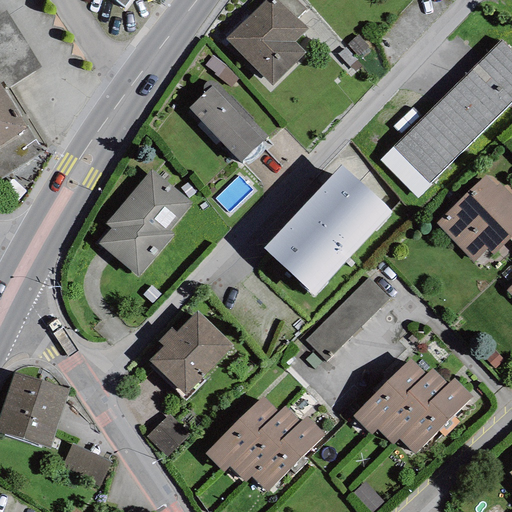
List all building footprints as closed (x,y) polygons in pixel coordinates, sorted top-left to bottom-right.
[(278,0),(265,0),(225,39),(271,86),(307,52),(296,41),(307,30),(295,17),(278,0)] [(278,0),(295,17),(305,8),(296,0),(278,0)] [(0,86),(3,91),(41,68),(6,11),(0,14),(0,86)] [(428,183),(511,101),(511,50),(502,40),(392,148),(428,183)] [(238,77),(212,56),(204,66),(230,87),(238,77)] [(201,88),(203,94),(188,108),(240,162),(242,160),(245,161),(248,161),(253,160),(258,157),(260,152),(262,146),(261,142),(263,140),(269,137),(214,82),(210,80),(206,80),(203,84),(201,88)] [(0,179),(42,154),(3,91),(0,86),(0,179)] [(431,186),(428,183),(392,148),(380,161),(418,199),(431,186)] [(312,295),(392,210),(342,164),(262,248),(312,295)] [(152,170),(105,223),(111,229),(98,244),(137,278),(174,236),(168,231),(192,205),(152,170)] [(511,199),(487,174),(435,224),(474,263),(487,251),(492,256),(509,239),(511,236),(511,199)] [(304,340),(325,361),(390,298),(369,277),(304,340)] [(186,395),(232,345),(196,311),(176,333),(163,347),(149,361),(186,395)] [(157,342),(163,347),(176,333),(170,328),(157,342)] [(321,362),(312,353),(305,360),(314,369),(321,362)] [(401,395),(423,374),(409,360),(350,417),(368,435),(374,429),(405,399),(401,395)] [(431,367),(423,374),(401,395),(405,399),(374,429),(390,446),(398,438),(428,409),(424,405),(447,383),(431,367)] [(0,433),(49,449),(68,389),(13,371),(0,413),(0,433)] [(452,378),(447,383),(424,405),(428,409),(398,438),(412,453),(470,396),(452,378)] [(255,433),(277,412),(263,397),(204,454),(221,472),(227,466),(258,436),(255,433)] [(284,404),(277,412),(255,433),(258,436),(227,466),(244,483),(251,476),(282,446),(278,442),(300,420),(284,404)] [(187,436),(167,415),(145,437),(165,457),(187,436)] [(306,415),(300,420),(278,442),(282,446),(251,476),(265,491),(324,434),(306,415)] [(110,462),(72,443),(60,467),(98,486),(110,462)] [(375,511),(385,504),(365,481),(351,493),(367,511),(375,511)]
